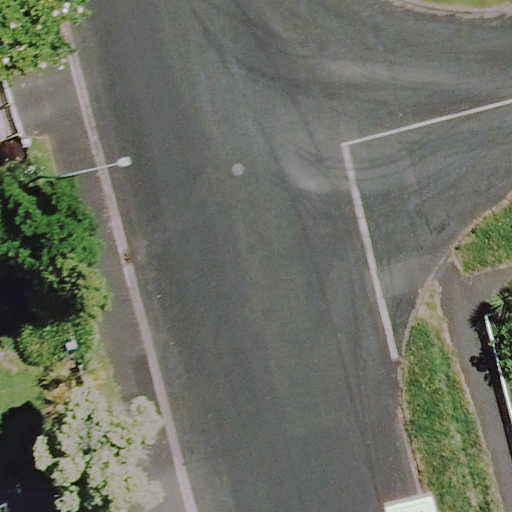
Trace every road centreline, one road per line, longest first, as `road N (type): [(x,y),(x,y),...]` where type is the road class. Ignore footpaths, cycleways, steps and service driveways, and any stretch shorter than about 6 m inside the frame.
road 1 (residential): [(312,511),(224,180)]
road 2 (residential): [(224,180),(511,106)]
road 3 (residential): [(224,180),(177,0)]
